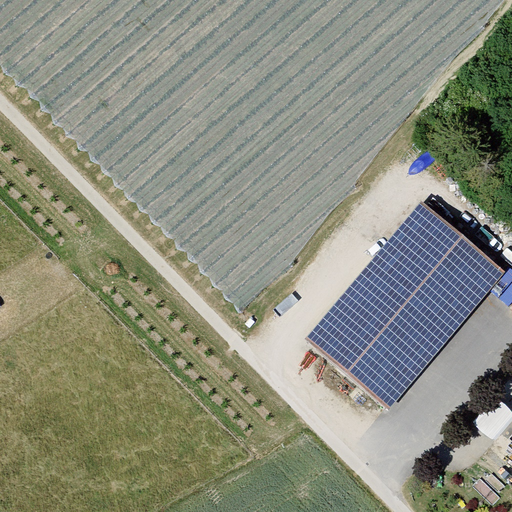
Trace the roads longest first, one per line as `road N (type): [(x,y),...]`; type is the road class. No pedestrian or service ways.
road 1 (track): [(248,358),(0,104)]
road 2 (residential): [(398,511),(248,358)]
